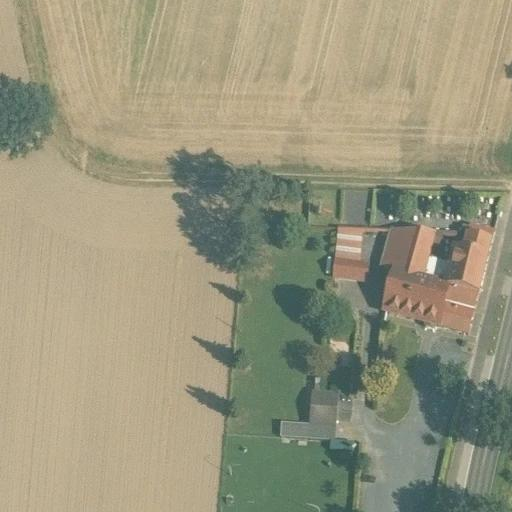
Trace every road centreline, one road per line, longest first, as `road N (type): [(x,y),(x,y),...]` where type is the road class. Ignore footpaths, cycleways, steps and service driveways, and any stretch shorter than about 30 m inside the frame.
road 1 (track): [(511,189),(139,184),(99,173),(62,139),(33,0)]
road 2 (primary): [(473,511),(511,342)]
